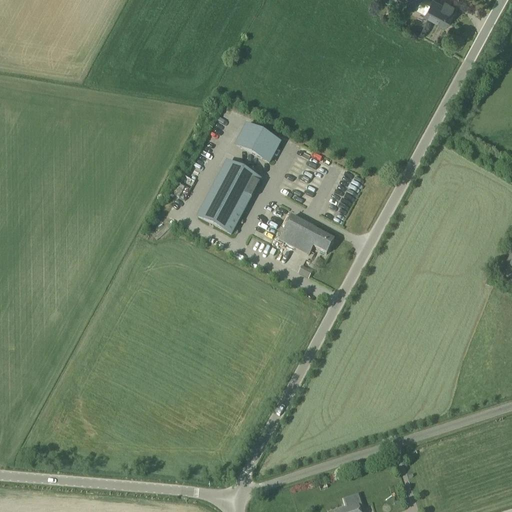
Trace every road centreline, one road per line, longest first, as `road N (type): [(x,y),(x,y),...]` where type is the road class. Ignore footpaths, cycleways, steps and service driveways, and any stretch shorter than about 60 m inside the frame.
road 1 (unclassified): [(236,499),(503,0)]
road 2 (unclassified): [(236,499),(511,407)]
road 3 (unclassified): [(0,477),(236,499)]
